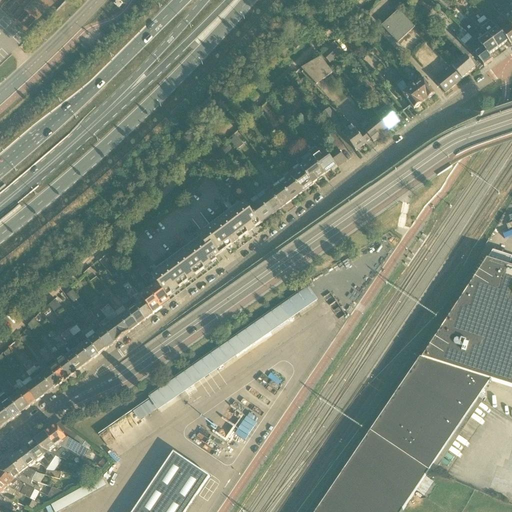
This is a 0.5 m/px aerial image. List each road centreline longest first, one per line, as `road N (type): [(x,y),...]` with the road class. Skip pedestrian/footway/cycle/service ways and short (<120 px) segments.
road 1 (unclassified): [(95,387),(90,375),(511,63)]
road 2 (tertiary): [(95,387),(441,151),(511,123)]
road 3 (secondary): [(0,236),(129,125),(249,0)]
road 4 (secondary): [(183,0),(0,172)]
road 5 (primary): [(0,205),(148,72)]
road 6 (unclassified): [(0,97),(98,0)]
